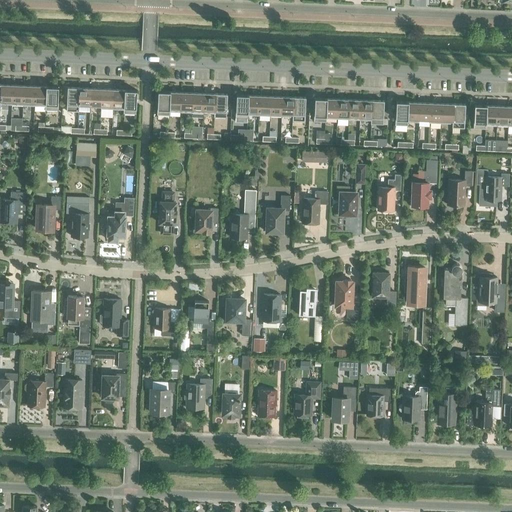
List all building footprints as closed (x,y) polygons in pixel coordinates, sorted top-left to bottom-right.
[(0,104),(11,105),(12,85),(1,84),(0,102),(0,104)] [(11,105),(23,105),(24,85),(12,85),(11,105)] [(23,105),(34,106),(35,86),(24,85),(23,105)] [(34,106),(45,106),(46,86),(35,86),(34,106)] [(45,106),(45,110),(57,111),(58,87),(46,86),(45,106)] [(79,111),(79,105),(78,105),(79,88),(67,87),(66,111),(79,111)] [(79,105),(90,106),(90,88),(79,88),(78,105),(79,105)] [(90,106),(101,106),(102,89),(90,88),(90,106)] [(101,109),(112,109),(113,89),(102,89),(101,106),(101,109)] [(112,109),(123,110),(124,110),(125,90),(113,89),(112,109)] [(124,110),(123,110),(123,113),(135,114),(137,90),(125,90),(124,110)] [(169,115),(169,112),(170,91),(158,91),(157,115),(169,115)] [(169,112),(180,112),(181,92),(170,91),(169,112)] [(180,112),(192,113),(192,92),(181,92),(180,112)] [(192,113),(203,113),(204,93),(192,92),(192,113)] [(203,113),(214,114),(215,93),(204,93),(203,113)] [(214,114),(214,117),(226,118),(227,94),(215,93),(214,114)] [(247,119),(248,115),(247,115),(248,95),(236,94),(235,118),(247,119)] [(248,115),(258,115),(259,95),(248,95),(247,115),(248,115)] [(258,115),(270,116),(271,96),(259,95),(258,115)] [(270,116),(281,116),(282,96),(271,96),(270,116)] [(281,116),(292,117),(293,117),(294,97),(282,96),(281,116)] [(293,117),(292,117),(292,121),(304,121),(305,97),(294,97),(293,117)] [(326,122),(326,118),(325,118),(326,98),(314,98),(313,121),(326,122)] [(326,118),(337,119),(338,99),(326,98),(325,118),(326,118)] [(337,119),(348,119),(349,99),(338,99),(337,119)] [(348,119),(360,120),(360,100),(349,99),(348,119)] [(360,120),(371,120),(372,100),(360,100),(360,120)] [(371,120),(370,124),(383,124),(384,101),(372,100),(371,120)] [(407,125),(407,122),(408,102),(396,101),(395,125),(407,125)] [(419,122),(419,120),(418,120),(419,102),(408,102),(407,122),(419,122)] [(419,120),(429,120),(430,120),(430,103),(419,102),(418,120),(419,120)] [(429,123),(441,123),(442,103),(430,103),(430,120),(429,120),(429,123)] [(441,123),(452,124),(453,104),(442,103),(441,123)] [(452,124),(452,127),(464,128),(465,104),(453,104),(452,124)] [(485,129),(486,125),(485,125),(486,105),(474,104),(473,128),(485,129)] [(486,125),(496,126),(497,105),(486,105),(485,125),(486,125)] [(496,126),(508,126),(509,106),(497,105),(496,126)] [(19,136),(18,147),(27,147),(27,136),(19,136)] [(76,155),(90,155),(90,143),(76,143),(76,155)] [(127,145),(124,151),(125,155),(129,157),(133,156),(136,149),(134,148),(129,146),(127,145)] [(312,151),(312,162),(326,162),(326,152),(312,151)] [(402,153),(394,153),(394,161),(402,161),(402,153)] [(429,183),(434,183),(436,157),(426,156),(426,170),(423,170),(422,182),(412,181),(411,205),(413,205),(413,208),(424,208),(424,206),(427,206),(427,197),(430,197),(430,189),(428,189),(428,182),(429,182),(429,183)] [(356,182),(364,183),(364,165),(357,164),(356,182)] [(447,205),(464,205),(465,185),(471,186),(472,171),(465,171),(464,180),(448,179),(447,205)] [(501,173),(501,176),(485,176),(484,184),(480,184),(479,205),(496,206),(496,200),(500,200),(501,186),(508,186),(509,173),(501,173)] [(378,187),(377,210),(381,210),(381,211),(385,212),(390,211),(390,210),(393,210),(394,190),(400,191),(401,175),(394,174),(394,179),(388,179),(387,187),(378,187)] [(355,214),(356,192),(348,192),(349,186),(337,186),(336,198),(340,198),(339,206),(336,206),(336,215),(345,215),(345,214),(355,214)] [(247,218),(255,218),(256,190),(245,190),(244,214),(240,214),(237,211),(233,214),(231,214),(231,216),(227,219),(231,223),(230,237),(232,237),(233,239),(237,239),(239,237),(246,238),(247,218)] [(302,223),(318,224),(319,204),(327,204),(328,191),(315,191),(314,198),(303,198),(302,223)] [(18,204),(25,204),(25,192),(11,192),(10,200),(1,199),(0,207),(0,206),(0,214),(0,216),(0,222),(17,223),(18,204)] [(175,202),(173,202),(173,192),(163,192),(162,201),(160,201),(159,223),(174,224),(175,202)] [(266,232),(282,232),(283,210),(289,210),(290,195),(281,195),(280,208),(267,208),(266,217),(263,217),(263,230),(266,230),(266,232)] [(37,205),(36,229),(52,229),(53,209),(60,210),(61,197),(51,196),(51,205),(37,205)] [(107,235),(108,235),(108,240),(117,241),(117,236),(124,236),(125,217),(124,217),(124,215),(133,216),(134,198),(124,197),(123,212),(115,211),(115,216),(108,216),(108,227),(106,228),(104,229),(104,231),(105,233),(107,234),(107,235)] [(72,213),(71,236),(87,237),(89,204),(66,203),(66,213),(72,213)] [(210,230),(211,221),(217,222),(217,208),(210,208),(210,210),(196,210),(196,221),(193,221),(193,232),(199,232),(199,230),(202,230),(202,232),(209,233),(209,230),(210,230)] [(451,268),(444,268),(443,278),(441,278),(440,286),(443,286),(443,297),(445,298),(445,305),(455,305),(454,314),(458,314),(457,326),(466,326),(468,298),(460,297),(461,279),(458,279),(459,273),(460,272),(460,271),(461,270),(461,269),(461,268),(461,267),(460,266),(459,265),(459,264),(458,264),(457,264),(456,264),(455,264),(454,264),(453,265),(452,265),(452,266),(451,267),(451,268)] [(407,303),(423,303),(425,268),(409,267),(408,277),(405,277),(404,277),(404,292),(404,291),(408,292),(407,303)] [(369,276),(369,285),(372,285),(372,296),(387,296),(387,307),(395,308),(395,292),(388,291),(389,272),(373,272),(372,277),(369,276)] [(477,273),(477,289),(479,289),(479,295),(477,295),(476,305),(486,305),(486,302),(495,302),(495,311),(503,311),(504,289),(496,289),(497,277),(487,276),(487,273),(477,273)] [(336,281),(336,284),(334,284),(333,295),(336,295),(335,305),(337,305),(337,307),(343,307),(343,305),(346,306),(346,320),(358,320),(359,302),(351,302),(352,282),(350,282),(350,279),(344,279),(344,281),(336,281)] [(19,301),(12,301),(13,285),(0,284),(0,306),(5,307),(5,314),(11,315),(11,317),(19,317),(19,301)] [(316,299),(316,290),(299,290),(298,314),(314,315),(315,299),(316,299)] [(47,324),(54,325),(55,312),(48,311),(49,291),(33,291),(32,319),(47,319),(47,324)] [(286,317),(279,316),(280,294),(263,294),(262,321),(279,321),(278,329),(285,329),(286,317)] [(68,295),(67,299),(64,299),(64,305),(67,305),(67,317),(74,318),(73,326),(80,326),(79,343),(89,343),(90,318),(83,317),(84,296),(68,295)] [(227,298),(226,310),(223,310),(223,323),(232,323),(232,320),(242,321),(241,335),(250,335),(251,319),(243,319),(244,299),(227,298)] [(104,299),(103,314),(100,315),(100,322),(102,323),(102,325),(117,326),(117,335),(127,336),(128,320),(120,319),(121,299),(104,299)] [(194,300),(193,321),(202,322),(202,328),(207,328),(208,301),(194,300)] [(422,307),(421,343),(430,344),(431,308),(422,307)] [(161,335),(175,336),(176,322),(170,321),(170,308),(155,308),(155,310),(153,310),(152,311),(152,316),(153,317),(154,317),(154,328),(161,328),(161,335)] [(314,339),(321,339),(322,318),(315,317),(314,339)] [(47,335),(46,343),(56,344),(56,335),(47,335)] [(254,338),(253,351),(264,352),(265,339),(254,338)] [(206,343),(206,353),(214,354),(215,344),(206,343)] [(336,349),(336,358),(346,358),(346,349),(336,349)] [(74,350),(74,363),(90,363),(90,350),(74,350)] [(454,351),(454,362),(466,362),(466,351),(454,351)] [(118,367),(126,368),(127,353),(119,352),(118,367)] [(276,369),(284,370),(285,358),(277,357),(276,369)] [(491,367),(491,375),(502,375),(502,367),(491,367)] [(0,378),(0,404),(8,405),(8,404),(8,396),(9,396),(9,395),(10,388),(9,388),(9,380),(17,380),(17,373),(5,372),(4,379),(0,378)] [(28,406),(44,406),(45,386),(53,387),(53,373),(45,372),(44,381),(29,380),(29,384),(26,384),(25,385),(25,389),(26,391),(28,391),(28,406)] [(102,382),(100,382),(99,384),(98,388),(100,390),(102,390),(102,397),(105,397),(105,400),(107,402),(111,402),(113,401),(113,397),(117,398),(118,386),(125,386),(126,374),(109,373),(109,375),(103,375),(102,382)] [(186,408),(204,408),(204,393),(211,393),(212,378),(200,378),(199,384),(187,383),(186,391),(184,391),(184,399),(186,399),(186,408)] [(81,396),(81,392),(82,392),(82,391),(81,391),(82,380),(64,379),(63,407),(81,408),(81,397),(82,397),(82,396),(81,396)] [(151,389),(150,411),(167,412),(168,392),(174,392),(175,382),(168,382),(168,390),(151,389)] [(294,414),(308,415),(310,415),(311,398),(319,398),(320,382),(306,382),(306,393),(304,395),(295,394),(294,414)] [(332,419),(347,419),(348,398),(355,399),(356,387),(343,386),(343,398),(333,398),(332,419)] [(403,395),(403,404),(401,404),(399,405),(399,409),(400,411),(402,411),(402,419),(419,419),(419,402),(426,403),(427,387),(419,386),(419,391),(417,391),(415,393),(415,396),(403,395)] [(366,415),(382,416),(383,401),(389,401),(390,388),(383,388),(383,395),(367,394),(366,415)] [(491,389),(491,397),(487,397),(486,402),(475,401),(475,407),(471,407),(471,413),(467,413),(466,423),(474,424),(474,425),(490,425),(491,405),(499,406),(500,389),(491,389)] [(257,416),(274,416),(275,405),(274,405),(274,401),(276,401),(276,390),(258,390),(257,416)] [(222,414),(238,415),(239,394),(235,394),(235,392),(228,392),(227,394),(223,393),(223,403),(221,402),(220,411),(222,411),(222,414)] [(437,423),(454,424),(454,416),(454,411),(456,411),(456,402),(455,402),(455,394),(439,393),(437,423)]
